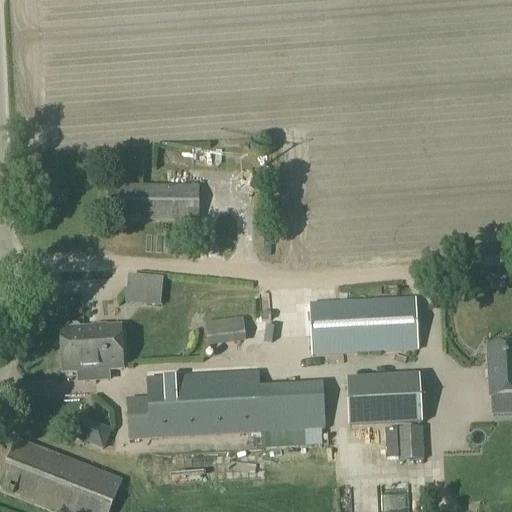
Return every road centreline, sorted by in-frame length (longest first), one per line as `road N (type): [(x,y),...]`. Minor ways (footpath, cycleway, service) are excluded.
road 1 (track): [(1,261),(289,279),(511,259)]
road 2 (unclassified): [(0,216),(0,342)]
